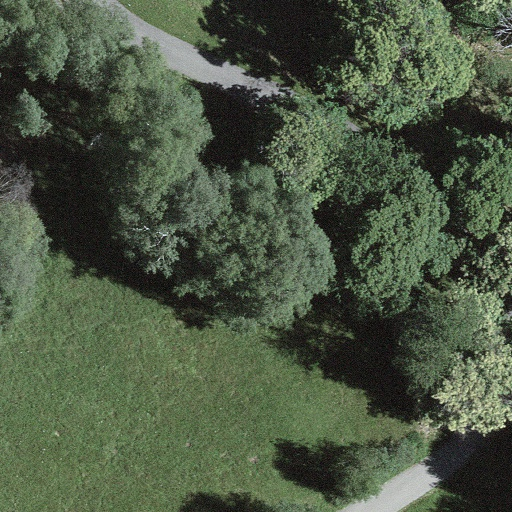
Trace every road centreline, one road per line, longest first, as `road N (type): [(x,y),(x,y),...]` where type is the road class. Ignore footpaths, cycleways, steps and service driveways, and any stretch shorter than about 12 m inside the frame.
road 1 (residential): [(89,0),(401,169),(489,245),(511,286)]
road 2 (residential): [(511,357),(470,437),(367,511)]
